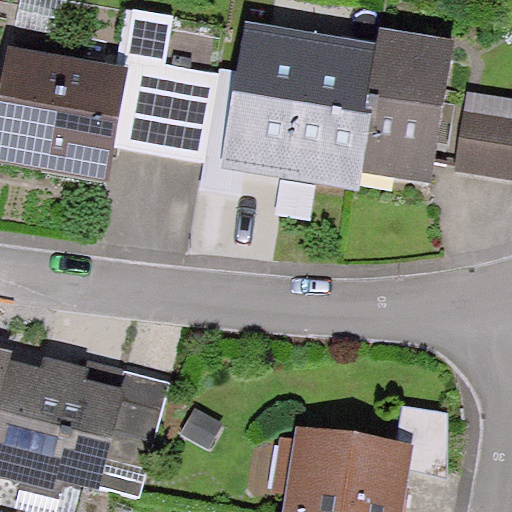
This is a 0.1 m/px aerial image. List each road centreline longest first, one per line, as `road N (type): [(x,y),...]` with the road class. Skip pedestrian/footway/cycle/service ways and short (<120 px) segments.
road 1 (residential): [(0,270),(215,301),(494,315)]
road 2 (residential): [(488,511),(499,381),(494,315)]
